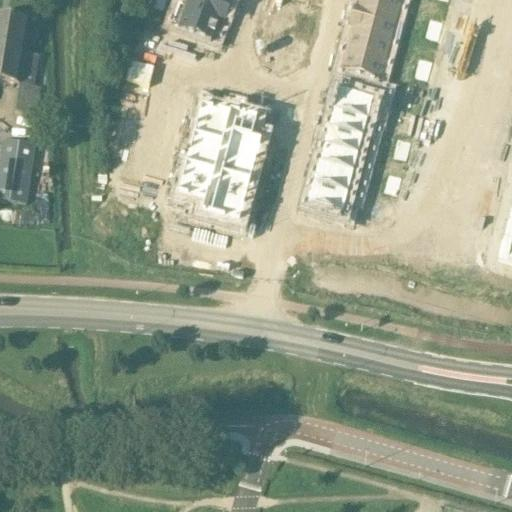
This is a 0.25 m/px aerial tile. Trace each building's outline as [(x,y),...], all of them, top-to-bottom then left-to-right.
[(160,0),(154,0),(153,8),(164,11),(166,2),(160,0)] [(186,0),(184,9),(183,9),(223,24),(223,25),(224,25),(231,4),(230,3),(230,4),(217,0),(186,0)] [(359,0),(357,9),(357,10),(398,21),(403,1),(398,0),(359,0)] [(38,7),(25,12),(29,22),(41,17),(38,7)] [(179,7),(171,28),(216,44),(223,25),(223,24),(183,9),(184,9),(179,7)] [(351,28),(350,30),(351,31),(351,30),(392,40),(398,21),(357,10),(357,9),(356,8),(353,21),(352,21),(350,28),(351,28)] [(35,118),(40,91),(33,90),(38,59),(25,57),(30,24),(0,19),(0,84),(19,87),(15,115),(35,118)] [(431,20),(428,29),(441,32),(443,23),(431,20)] [(158,29),(157,29),(147,26),(145,32),(157,35),(158,29)] [(428,29),(426,38),(438,41),(441,32),(428,29)] [(351,31),(346,49),(387,60),(392,40),(351,30),(351,31)] [(346,49),(341,70),(382,81),(387,60),(346,49)] [(420,59),(418,68),(430,72),(433,63),(420,59)] [(418,68),(415,77),(428,81),(430,72),(418,68)] [(338,91),(332,114),(333,114),(334,113),(368,123),(368,124),(369,124),(375,102),(384,105),(388,91),(364,85),(361,97),(338,91)] [(201,109),(177,199),(203,206),(200,218),(240,228),(263,145),(253,142),(258,122),(256,121),(230,114),(229,117),(201,109)] [(333,114),(329,131),(364,140),(368,124),(368,123),(334,113),(333,114)] [(497,119),(494,128),(507,132),(509,123),(497,119)] [(494,128),(492,138),(504,141),(507,132),(494,128)] [(329,131),(324,148),(359,157),(364,140),(329,131)] [(399,140),(396,149),(409,152),(411,143),(399,140)] [(34,148),(3,143),(0,163),(0,202),(25,206),(34,148)] [(320,164),(320,165),(355,175),(359,157),(324,148),(320,164)] [(396,149),(394,158),(406,161),(409,152),(396,149)] [(319,164),(313,186),(349,196),(355,175),(320,165),(320,164),(319,164)] [(389,174),(387,184),(400,187),(402,178),(389,174)] [(480,183),(477,193),(490,196),(492,186),(480,183)] [(387,184),(385,193),(397,196),(400,187),(387,184)] [(313,186),(307,208),(312,209),(311,212),(327,216),(328,214),(343,218),(349,196),(313,186)] [(475,201),(472,210),(485,213),(487,204),(475,201)] [(472,210),(470,219),(483,222),(485,213),(472,210)] [(405,216),(403,226),(416,229),(418,219),(405,216)] [(441,226),(439,235),(451,238),(454,229),(441,226)] [(455,241),(454,245),(456,246),(462,247),(465,234),(458,232),(455,241)]
